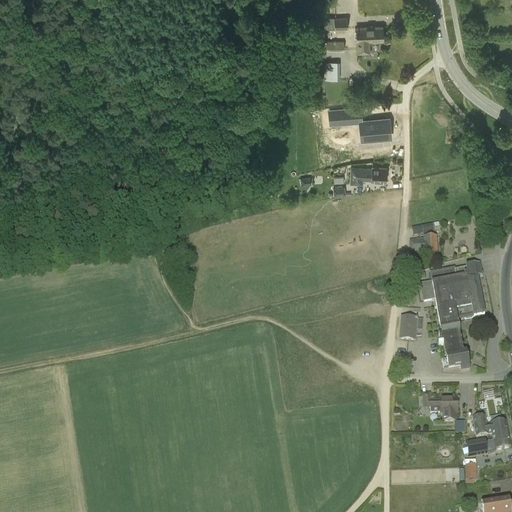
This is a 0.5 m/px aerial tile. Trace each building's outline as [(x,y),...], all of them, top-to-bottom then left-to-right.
[(214,0),(214,28),(222,29),(222,22),(225,22),(226,6),(223,6),(222,0),(214,0)] [(348,28),(347,17),(324,18),(324,29),(335,29),(335,32),(345,32),(345,29),(348,28)] [(357,53),(369,53),(369,42),(382,41),(382,26),(356,27),(356,49),(357,53)] [(344,49),(344,41),(327,42),(327,52),(344,51),(344,49)] [(325,79),(337,79),(337,61),(325,61),(325,79)] [(349,110),(329,112),(330,125),(341,124),(341,121),(350,120),(349,110)] [(362,121),(360,121),(360,122),(360,124),(361,124),(362,140),(371,139),(389,138),(388,125),(387,118),(381,119),(362,121)] [(371,166),(371,168),(350,167),(350,184),(362,185),(362,181),(370,181),(386,182),(387,167),(371,166)] [(301,186),(311,185),(310,177),(305,177),(305,175),(300,175),(301,186)] [(345,193),(344,187),(332,188),(334,196),(345,194),(345,196),(351,195),(350,192),(345,193)] [(410,237),(416,237),(416,236),(423,235),(431,234),(429,226),(413,229),(409,230),(410,237)] [(409,257),(417,257),(423,257),(436,257),(435,239),(423,239),(423,240),(409,241),(409,257)] [(484,316),(476,278),(482,277),(479,265),(465,267),(466,269),(454,272),(454,269),(429,274),(431,283),(419,285),(422,303),(434,301),(437,318),(439,332),(440,335),(437,336),(439,344),(442,343),(447,371),(459,369),(460,373),(469,371),(465,353),(463,354),(459,331),(458,328),(457,321),(484,316)] [(402,318),(400,318),(398,341),(407,342),(415,342),(415,338),(417,320),(402,318)] [(421,395),(422,410),(429,410),(429,414),(440,414),(440,415),(443,415),(443,423),(454,423),(454,415),(457,415),(457,400),(439,401),(430,401),(430,394),(421,395)] [(475,439),(491,436),(491,438),(507,435),(505,422),(486,426),(484,417),(471,419),(475,439)] [(491,438),(492,442),(472,446),(476,462),(496,457),(494,451),(510,448),(507,435),(491,438)] [(465,483),(465,496),(475,496),(475,495),(488,493),(486,480),(476,481),(476,466),(465,466),(465,467),(465,483)] [(490,502),(482,503),(482,511),(509,511),(507,499),(490,502)]
